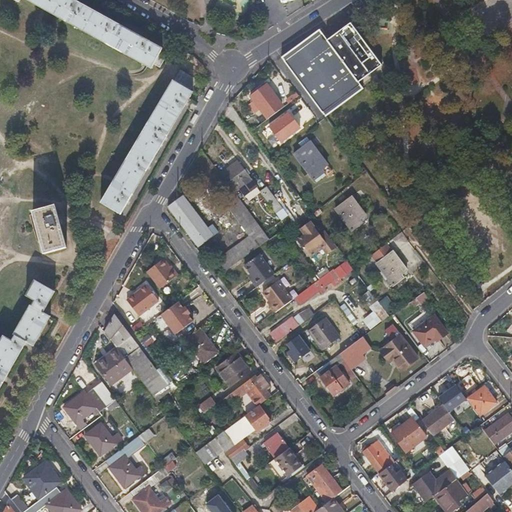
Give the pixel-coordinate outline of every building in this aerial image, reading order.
[(15,0),(19,2),(20,0),(26,0),(151,69),(162,49),(73,0),(15,0)] [(322,30),(284,57),(328,117),(367,89),(362,81),(385,65),(354,22),(329,40),(322,30)] [(173,82),(190,91),(196,80),(180,71),(173,82)] [(193,92),(190,91),(173,82),(100,203),(120,214),(193,92)] [(251,98),(267,120),(278,113),(275,110),(282,105),(267,85),(251,98)] [(278,113),(267,120),(274,128),(285,120),(279,112),(278,113)] [(257,147),(248,135),(236,143),(252,165),(260,160),(253,150),(257,147)] [(327,165),(310,142),(293,154),(314,181),(324,173),(321,170),(327,165)] [(238,164),(221,177),(231,190),(234,194),(239,190),(245,198),(256,189),(238,164)] [(211,195),(206,188),(192,200),(197,206),(211,195)] [(284,210),(268,189),(259,195),(275,216),(284,210)] [(244,239),(253,251),(268,240),(234,194),(231,190),(220,198),(248,235),(244,239)] [(219,231),(213,224),(207,228),(183,196),(168,207),(198,247),(219,231)] [(366,216),(351,197),(335,209),(352,231),(362,224),(360,220),(366,216)] [(303,219),(290,202),(284,207),(297,224),(303,219)] [(33,211),(44,254),(66,248),(54,205),(33,211)] [(310,222),(303,227),(306,232),(304,234),(296,240),(309,258),(327,245),(310,222)] [(217,259),(225,271),(253,251),(244,239),(217,259)] [(376,264),(393,286),(404,279),(401,276),(407,271),(392,251),(392,252),(386,244),(375,252),(381,260),(376,264)] [(251,280),(256,287),(274,274),(258,254),(244,265),(250,273),(254,278),(251,280)] [(163,260),(146,273),(159,291),(177,277),(163,260)] [(334,270),(340,278),(347,274),(349,277),(353,274),(351,271),(352,270),(346,262),(334,270)] [(318,280),(295,298),(300,305),(318,292),(322,295),(327,291),(324,287),(331,283),(334,288),(342,282),(340,278),(334,270),(334,269),(318,280)] [(14,335),(15,336),(12,341),(3,337),(0,342),(0,387),(25,342),(33,347),(50,316),(42,312),(54,291),(35,280),(26,295),(35,301),(32,306),(30,305),(14,335)] [(269,306),(274,313),(292,300),(278,281),(262,293),(268,301),(271,304),(269,306)] [(158,302),(146,286),(127,302),(138,317),(158,302)] [(423,293),(415,298),(420,304),(428,298),(423,293)] [(388,296),(380,300),(385,310),(393,306),(388,296)] [(171,307),(160,315),(175,335),(192,321),(187,315),(188,314),(183,308),(182,309),(177,302),(171,307)] [(362,337),(389,317),(378,302),(372,306),(375,311),(359,323),(354,327),(362,337)] [(340,308),(354,327),(359,323),(345,304),(340,308)] [(406,319),(413,328),(418,324),(429,316),(423,307),(406,319)] [(303,322),(313,315),(308,308),(299,316),(303,322)] [(392,315),(395,319),(402,314),(399,310),(392,315)] [(270,333),(276,342),(303,322),(299,316),(298,314),(293,318),(292,317),(270,333)] [(395,319),(406,333),(413,328),(406,319),(402,314),(395,319)] [(132,369),(152,396),(166,386),(165,385),(155,371),(114,316),(104,332),(116,348),(132,369)] [(413,332),(423,346),(434,338),(436,340),(446,332),(434,316),(413,332)] [(339,338),(324,318),(308,331),(322,350),(339,338)] [(140,322),(131,329),(136,334),(144,327),(140,322)] [(217,352),(200,330),(186,341),(202,363),(217,352)] [(285,345),(296,362),(313,351),(301,334),(285,345)] [(417,358),(400,334),(379,350),(386,358),(391,354),(402,369),(417,358)] [(347,365),(371,348),(362,337),(339,354),(347,365)] [(112,384),(132,369),(116,348),(97,363),(112,384)] [(230,387),(250,372),(236,354),(216,368),(230,387)] [(347,365),(339,354),(336,356),(343,368),(347,365)] [(298,367),(306,378),(315,372),(326,363),(324,360),(320,363),(314,355),(298,367)] [(333,368),(328,362),(326,363),(315,372),(333,396),(348,384),(335,366),(333,368)] [(155,371),(165,385),(171,381),(161,367),(155,371)] [(352,380),(356,377),(350,369),(346,372),(352,380)] [(256,378),(255,376),(222,400),(227,406),(246,392),(256,407),(270,397),(265,391),(269,388),(260,375),(256,378)] [(80,419),(112,396),(102,382),(85,394),(84,392),(63,408),(80,430),(85,426),(80,419)] [(496,403),(484,386),(467,398),(480,415),(496,403)] [(198,407),(203,413),(216,404),(211,398),(198,407)] [(454,419),(444,406),(422,421),(432,435),(454,419)] [(271,422),(259,407),(245,416),(257,432),(271,422)] [(494,431),(500,440),(511,431),(511,419),(508,414),(490,428),(493,432),(494,431)] [(391,434),(406,453),(426,437),(412,418),(391,434)] [(461,429),(465,435),(475,427),(470,421),(469,422),(466,418),(459,424),(462,428),(461,429)] [(117,434),(111,439),(100,424),(85,436),(100,456),(121,440),(117,434)] [(484,433),(494,445),(500,440),(494,431),(493,432),(490,428),(484,433)] [(275,458),(287,449),(276,434),(264,443),(275,458)] [(143,440),(139,435),(126,445),(130,450),(143,440)] [(195,452),(204,465),(223,450),(220,446),(214,438),(195,452)] [(220,446),(223,450),(229,458),(243,448),(245,450),(248,448),(242,439),(233,445),(228,439),(220,446)] [(363,452),(379,473),(394,462),(393,462),(378,441),(363,452)] [(130,450),(126,445),(105,461),(110,467),(108,468),(123,488),(145,472),(141,466),(135,471),(125,457),(131,452),(130,450)] [(243,448),(229,458),(235,466),(249,455),(245,450),(243,448)] [(299,464),(287,449),(275,458),(276,460),(285,473),(286,474),(299,464)] [(511,450),(503,457),(511,469),(511,450)] [(165,467),(176,459),(172,454),(161,462),(165,467)] [(450,471),(457,479),(469,470),(468,469),(461,459),(448,468),(450,471)] [(285,473),(276,460),(272,464),(281,476),(285,473)] [(511,486),(511,470),(504,460),(485,476),(500,496),(511,486)] [(23,479),(27,485),(33,481),(44,495),(60,484),(45,463),(23,479)] [(382,479),(392,492),(407,480),(394,463),(381,474),(384,479),(382,479)] [(342,492),(321,465),(310,474),(319,487),(317,489),(327,502),(333,498),(333,497),(341,492),(342,492)] [(414,484),(427,502),(442,490),(446,487),(455,480),(456,480),(457,479),(450,471),(436,481),(429,473),(414,484)] [(154,484),(150,478),(129,493),(134,500),(133,501),(140,511),(159,511),(169,504),(165,498),(159,503),(149,489),(154,484)] [(460,486),(455,480),(446,487),(457,502),(471,492),(464,483),(460,486)] [(33,481),(27,485),(38,500),(44,495),(33,481)] [(474,501),(487,492),(482,487),(470,496),(474,501)] [(59,496),(54,490),(28,510),(25,511),(38,511),(46,506),(50,511),(80,511),(81,511),(66,491),(59,496)] [(492,503),(494,502),(487,493),(466,511),(482,511),(488,507),(491,511),(496,508),(492,503)] [(18,496),(11,501),(19,511),(25,511),(28,510),(18,496)] [(344,511),(333,497),(333,498),(327,502),(321,507),(315,511),(344,511)] [(288,511),(313,511),(304,500),(288,511)]
